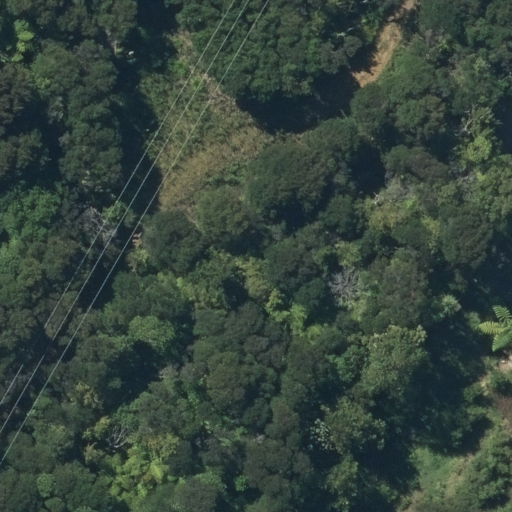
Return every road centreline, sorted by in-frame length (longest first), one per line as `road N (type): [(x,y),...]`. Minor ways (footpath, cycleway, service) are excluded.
road 1 (track): [(100,256),(116,215),(274,0)]
road 2 (track): [(0,454),(100,256)]
